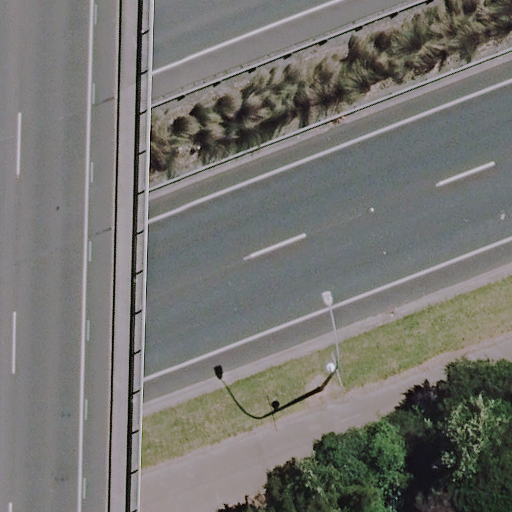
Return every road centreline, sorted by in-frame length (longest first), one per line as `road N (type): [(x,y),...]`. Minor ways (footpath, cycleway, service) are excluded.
road 1 (primary): [(511,169),(0,367)]
road 2 (tertiary): [(21,0),(8,511)]
road 3 (primary): [(0,52),(138,0)]
